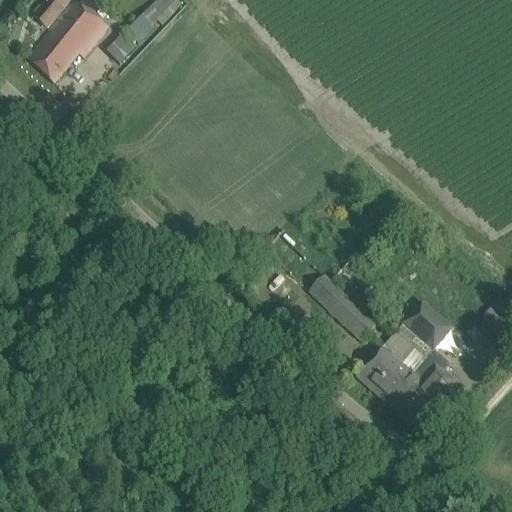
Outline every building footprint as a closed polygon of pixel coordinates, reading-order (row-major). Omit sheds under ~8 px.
[(51,0),(35,19),(48,30),(72,1),(71,0),(51,0)] [(119,65),(181,6),(175,0),(158,0),(159,0),(105,51),(119,65)] [(28,59),(54,84),(80,57),(84,60),(109,30),(74,2),(28,59)] [(344,269),(336,278),(374,311),(389,324),(397,316),(344,269)] [(325,280),(310,296),(361,344),(377,326),(325,280)] [(422,305),(405,327),(435,351),(452,329),(422,305)] [(371,362),(356,378),(387,406),(390,403),(391,404),(414,379),(413,378),(414,376),(413,375),(428,358),(428,359),(435,351),(405,327),(404,326),(379,353),(371,362)] [(414,379),(391,404),(396,408),(393,411),(414,430),(456,383),(441,370),(435,364),(428,359),(428,358),(413,375),(414,376),(413,378),(414,379)]
